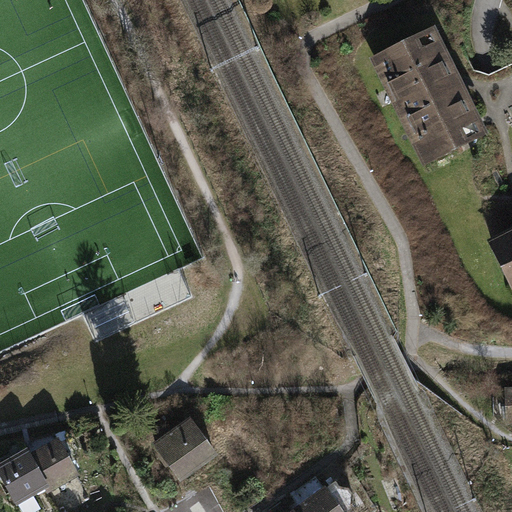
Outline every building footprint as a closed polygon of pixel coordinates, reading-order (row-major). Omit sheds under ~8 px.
[(435,34),(375,61),(423,167),(483,141),(435,34)] [(511,234),(479,248),(502,300),(511,295),(511,234)] [(193,418),(156,444),(184,483),(221,456),(193,418)] [(60,438),(31,455),(51,491),(53,493),(82,477),(60,438)] [(29,450),(0,466),(0,473),(21,511),(38,511),(44,509),(38,498),(51,491),(31,455),(29,450)] [(298,506),(292,511),(354,511),(357,510),(353,504),(354,497),(348,489),(340,488),(336,484),(327,490),(325,487),(324,489),(316,478),(290,494),(298,506)]
